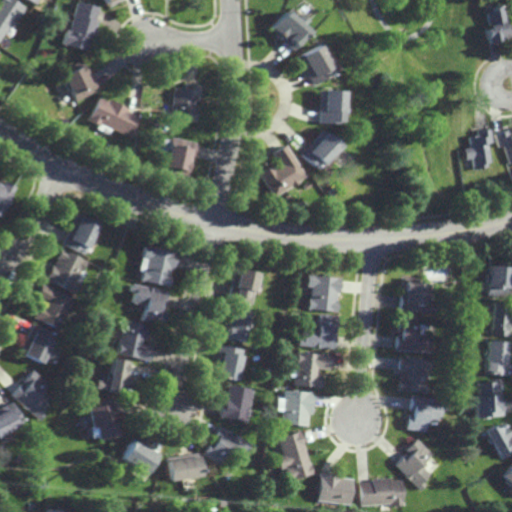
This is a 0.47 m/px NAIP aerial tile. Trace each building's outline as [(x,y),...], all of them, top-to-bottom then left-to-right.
[(15,0),(25,7),(16,20),(14,18),(0,39),(0,0),(15,0)] [(90,39),(88,39),(84,50),(62,44),(62,45),(58,44),(63,29),(66,30),(74,2),(96,8),(92,21),(95,22),(90,39)] [(508,39),(497,42),(497,40),(484,43),(480,29),(486,28),(482,13),(490,11),(489,7),(499,5),(508,39)] [(290,20),(295,14),(302,20),(297,26),(304,31),(298,38),(298,39),(288,50),(278,41),(280,39),(279,38),(277,41),(272,36),(274,34),(266,27),(280,11),(290,20)] [(308,85),(292,57),(313,45),(329,73),(308,85)] [(96,90),(74,102),(69,94),(68,95),(58,76),(67,71),(65,67),(80,60),(96,90)] [(196,100),(192,99),(191,109),(195,109),(194,123),(172,120),(174,107),(170,107),(172,88),(182,89),(183,84),(198,86),(196,100)] [(338,123),(314,123),(314,90),(338,91),(338,123)] [(62,106),(61,106),(56,98),(56,96),(63,93),(65,94),(69,102),(62,106)] [(105,103),(106,102),(107,101),(126,111),(125,111),(137,117),(126,137),(110,130),(107,135),(94,130),(96,126),(85,121),(96,98),(105,103)] [(489,163),(484,164),(485,168),(475,170),(471,171),(469,159),(462,160),(460,150),(467,148),(465,137),(475,136),(474,132),(488,130),(490,143),(485,143),(489,163)] [(508,134),(511,132),(511,163),(509,165),(502,145),(497,147),(492,135),(506,130),(508,134)] [(315,170),(296,155),(316,131),(335,146),(315,170)] [(186,177),(169,174),(170,170),(161,168),(163,159),(161,158),(163,150),(165,150),(166,145),(167,146),(168,138),(192,142),(186,177)] [(303,177),(272,197),(257,175),(270,166),(271,167),(277,163),(270,153),(282,145),(303,177)] [(0,185),(3,187),(5,183),(15,188),(0,219),(0,185)] [(304,191),(301,186),(306,183),(309,187),(304,191)] [(329,195),(324,190),(328,186),(333,192),(329,195)] [(289,197),(285,191),(290,188),(294,194),(289,197)] [(80,257),(58,245),(74,216),(94,227),(82,250),(83,251),(80,257)] [(169,271),(167,270),(166,277),(167,278),(164,289),(162,289),(161,288),(139,283),(139,284),(135,283),(138,272),(140,273),(143,260),(138,259),(140,248),(147,249),(146,250),(172,256),(169,271)] [(80,272),(78,271),(72,282),(78,285),(72,296),(66,293),(42,281),(49,267),(50,268),(53,261),(53,260),(58,249),(84,262),(80,272)] [(509,299),(483,297),(485,268),(494,269),(494,263),(511,265),(509,299)] [(248,306),(224,301),(231,270),(254,275),(248,306)] [(337,293),(334,293),(334,301),(335,301),(334,313),(331,313),(331,312),(308,310),(308,311),(305,311),(306,300),(308,300),(309,288),(305,288),(305,275),(312,275),(312,277),(338,279),(337,293)] [(422,301),(432,301),(430,314),(395,311),(397,294),(398,294),(399,278),(416,279),(415,285),(424,285),(422,301)] [(56,328),(31,316),(34,311),(36,312),(37,308),(41,309),(43,304),(32,299),(39,286),(70,301),(56,328)] [(159,309),(155,308),(154,311),(161,312),(158,327),(136,323),(140,308),(127,305),(129,294),(125,294),(127,286),(163,294),(159,309)] [(508,324),(506,324),(505,337),(504,337),(496,338),(487,336),(488,332),(486,332),(488,305),(501,306),(501,308),(510,309),(508,324)] [(243,330),(242,330),(240,338),(232,336),(231,339),(217,336),(219,325),(222,326),(226,308),(247,313),(243,330)] [(335,316),(334,332),(331,331),(331,339),(332,339),(332,347),(327,347),(327,346),(295,344),(296,336),(300,336),(301,329),(314,330),(315,315),(335,316)] [(426,351),(392,348),(394,318),(413,319),(412,335),(425,336),(425,340),(427,340),(426,351)] [(40,361),(18,350),(32,322),(54,332),(40,361)] [(144,334),(143,334),(142,338),(136,336),(135,341),(149,345),(146,359),(111,351),(116,329),(117,329),(119,322),(145,328),(144,334)] [(233,379),(209,374),(216,342),(240,347),(233,379)] [(503,374),(480,373),(481,358),(480,358),(482,342),(506,344),(503,374)] [(327,368),(313,367),(313,372),(318,373),(317,377),(320,377),(318,386),(291,383),(291,375),(287,375),(287,366),(293,366),(295,351),(328,353),(327,368)] [(423,358),(423,356),(428,357),(427,370),(423,369),(422,381),(423,381),(422,393),(419,392),(419,391),(394,389),(395,378),(397,378),(397,370),(395,370),(396,354),(400,354),(400,356),(423,358)] [(129,381),(126,380),(124,387),(113,385),(112,391),(88,386),(90,377),(101,380),(107,355),(126,360),(123,372),(130,374),(129,381)] [(35,393),(45,402),(38,409),(42,413),(36,419),(9,393),(15,387),(18,389),(24,383),(21,380),(31,368),(46,381),(35,393)] [(497,399),(499,399),(499,415),(470,415),(471,402),(468,401),(467,397),(468,395),(470,393),(474,393),(473,379),(486,379),(486,377),(496,377),(497,378),(498,379),(498,387),(497,387),(497,399)] [(243,422),(216,416),(219,400),(221,401),(225,383),(251,388),(243,422)] [(304,425),(278,422),(281,388),(309,391),(307,408),(309,408),(309,412),(305,412),(304,425)] [(443,408),(439,407),(437,417),(433,417),(432,424),(423,423),(422,431),(402,428),(404,419),(407,420),(410,402),(407,401),(408,394),(444,400),(443,408)] [(109,410),(105,411),(107,421),(112,420),(114,433),(92,437),(90,424),(86,425),(85,424),(82,425),(80,416),(85,415),(83,405),(93,402),(92,400),(107,397),(109,410)] [(0,431),(0,404),(9,400),(20,421),(0,431)] [(495,427),(502,422),(507,431),(510,429),(511,432),(511,437),(508,439),(511,445),(511,450),(499,458),(496,453),(481,429),(492,422),(495,427)] [(248,443),(244,450),(240,447),(234,456),(223,449),(215,463),(198,453),(206,439),(209,441),(211,439),(208,437),(216,424),(248,443)] [(309,472),(288,478),(288,479),(285,480),(280,466),(276,468),(272,455),(279,453),(273,436),(295,429),(309,472)] [(154,453),(141,474),(114,456),(113,455),(112,455),(123,437),(125,439),(126,435),(154,453)] [(417,463),(426,472),(419,479),(423,484),(417,489),(391,463),(397,458),(399,460),(406,452),(402,448),(413,437),(428,453),(417,463)] [(162,478),(159,456),(193,451),(196,474),(162,478)] [(428,473),(436,464),(428,457),(419,466),(428,473)] [(511,487),(500,475),(499,474),(511,460),(511,487)] [(346,503),(312,499),(315,472),(331,474),(331,476),(349,478),(346,503)] [(387,480),(398,479),(400,504),(386,505),(386,502),(357,504),(355,481),(368,481),(368,478),(387,477),(387,480)]
